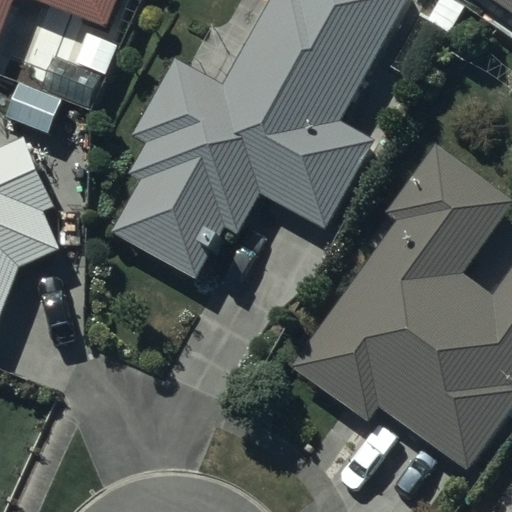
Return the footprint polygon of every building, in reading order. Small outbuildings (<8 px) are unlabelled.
[(0,0),(0,55),(20,5),(109,39),(124,0),(0,0)] [(414,2),(409,0),(282,0),(227,99),(178,72),(137,146),(151,154),(132,187),(143,193),(114,244),(200,292),(230,238),(241,244),(264,203),(328,239),(377,151),(342,131),(414,2)] [(511,0),(480,0),(511,21),(511,0)] [(0,163),(0,335),(22,282),(62,263),(45,225),(57,220),(27,153),(0,163)] [(511,218),(511,212),(438,160),(391,227),(401,234),(298,380),(372,433),(381,420),(470,483),(511,423),(511,290),(499,310),(464,285),(511,218)]
